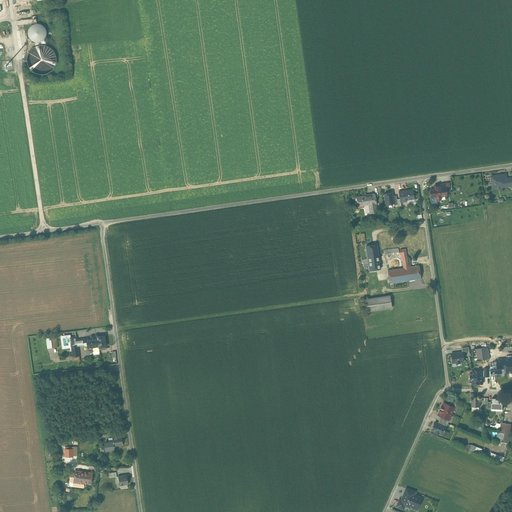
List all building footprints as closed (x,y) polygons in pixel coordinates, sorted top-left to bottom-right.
[(29,38),(31,41),(33,42),(36,43),(39,43),(42,42),(44,40),(46,38),(47,35),(46,32),(45,29),(44,27),(41,26),(39,25),(36,25),(33,26),(31,28),(29,30),(28,33),(28,36),(29,38)] [(29,68),(32,71),(35,74),(40,75),(45,75),(49,73),(53,71),(55,67),(56,62),(56,58),(55,53),(52,50),(48,47),(44,46),(39,46),(35,48),(31,51),(28,54),(27,59),(27,63),(29,68)] [(14,67),(14,55),(5,55),(6,67),(14,67)] [(506,174),(491,176),(493,189),(497,188),(498,189),(500,189),(501,188),(501,187),(509,186),(508,179),(507,179),(506,174)] [(438,186),(435,186),(435,189),(431,189),(432,198),(436,197),(437,199),(441,199),(440,197),(446,196),(446,192),(446,191),(440,192),(440,189),(439,189),(439,185),(438,185),(438,186)] [(413,190),(399,192),(400,199),(400,202),(414,200),(413,190)] [(393,192),(384,192),(385,205),(394,204),(393,192)] [(375,195),(356,197),(358,206),(368,205),(376,204),(375,195)] [(376,204),(368,205),(370,213),(377,212),(376,204)] [(377,244),(365,246),(369,271),(380,269),(379,261),(377,244)] [(406,249),(400,250),(401,254),(403,268),(408,267),(410,267),(410,261),(408,262),(406,249)] [(410,267),(408,267),(410,281),(421,279),(419,265),(416,266),(416,265),(415,265),(415,266),(410,267)] [(403,268),(388,270),(390,284),(410,281),(408,267),(403,268)] [(390,296),(365,300),(367,312),(391,308),(390,296)] [(104,336),(94,337),(94,336),(93,336),(91,336),(90,337),(91,338),(82,339),(83,345),(87,346),(88,349),(87,350),(87,352),(88,353),(92,353),(93,351),(106,349),(104,336)] [(476,349),(478,360),(489,358),(488,347),(476,349)] [(463,352),(450,354),(452,363),(456,362),(456,364),(461,363),(461,361),(464,361),(463,356),(463,352)] [(507,372),(505,359),(498,360),(498,369),(493,370),(494,374),(507,372)] [(482,398),(472,397),(472,406),(479,407),(480,402),(482,402),(482,398)] [(496,398),(492,398),(492,402),(491,408),(496,409),(496,407),(502,407),(503,400),(496,399),(496,398)] [(443,402),(440,409),(451,414),(454,408),(454,407),(446,404),(443,402)] [(448,419),(451,414),(440,409),(437,415),(441,416),(448,420),(448,419)] [(446,427),(449,420),(448,419),(448,420),(441,416),(437,423),(445,427),(446,427)] [(437,423),(434,422),(431,430),(442,435),(445,427),(437,423)] [(502,422),(500,431),(499,431),(497,441),(508,443),(511,424),(502,422)] [(121,436),(112,437),(113,441),(113,445),(114,446),(122,445),(121,436)] [(503,457),(491,452),(490,457),(501,461),(503,457)] [(92,473),(75,470),(74,482),(91,485),(92,473)] [(127,475),(118,476),(120,486),(124,485),(124,484),(128,484),(127,475)] [(406,493),(404,497),(403,496),(401,501),(406,502),(404,505),(409,507),(410,506),(417,508),(421,498),(413,495),(406,493)] [(399,500),(397,506),(403,509),(404,505),(406,502),(401,501),(399,500)]
